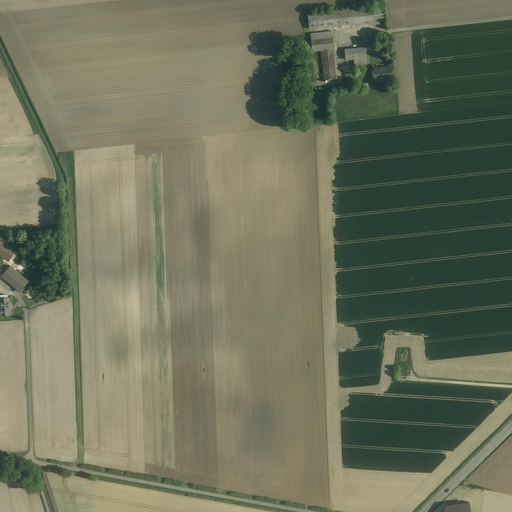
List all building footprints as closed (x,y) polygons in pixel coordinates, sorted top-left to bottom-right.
[(385,22),(383,6),(308,14),(309,29),(385,22)] [(337,79),(333,36),(311,38),(312,52),(321,50),(324,80),(337,79)] [(367,64),(365,48),(345,50),(346,60),(354,59),(355,65),(367,64)] [(393,78),(392,67),(374,68),(375,79),(383,79),(383,80),(389,80),(389,78),(393,78)] [(0,254),(9,261),(15,251),(0,241),(0,254)] [(29,281),(10,266),(3,275),(3,277),(20,291),(29,281)] [(9,297),(7,298),(0,298),(0,307),(0,308),(0,307),(0,315),(11,315),(11,310),(10,310),(9,297)]
